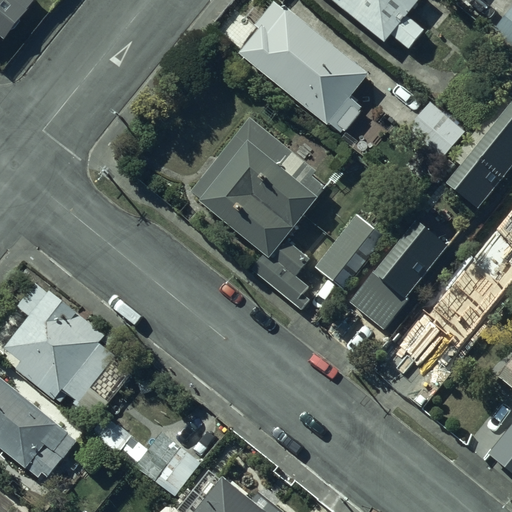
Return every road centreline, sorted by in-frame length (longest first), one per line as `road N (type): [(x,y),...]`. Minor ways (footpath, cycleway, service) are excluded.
road 1 (residential): [(13,166),(438,511)]
road 2 (residential): [(13,166),(148,0)]
